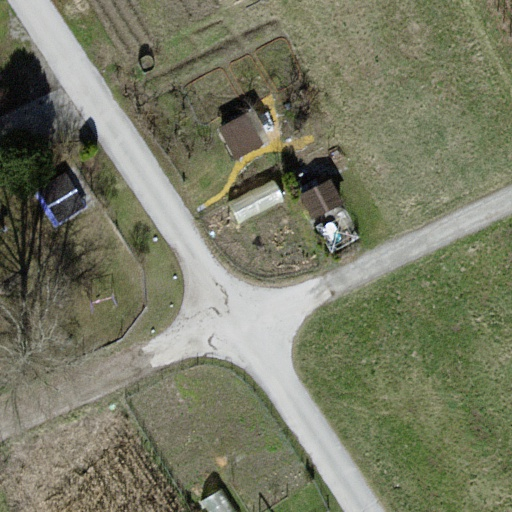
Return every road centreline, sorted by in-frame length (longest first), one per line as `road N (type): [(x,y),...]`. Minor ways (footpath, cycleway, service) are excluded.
road 1 (residential): [(23,0),(231,319)]
road 2 (residential): [(511,192),(231,319)]
road 3 (residential): [(231,319),(0,426)]
road 4 (residential): [(231,319),(358,511)]
